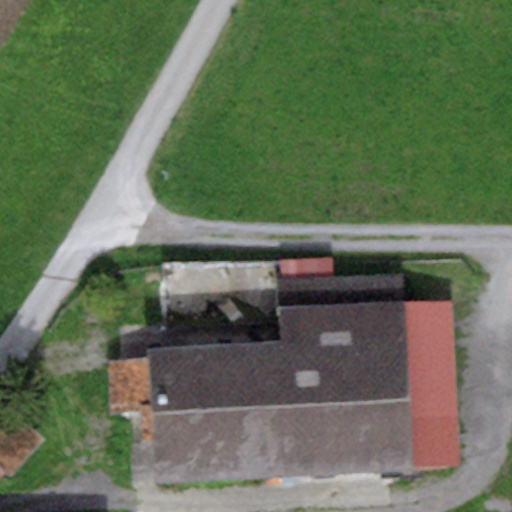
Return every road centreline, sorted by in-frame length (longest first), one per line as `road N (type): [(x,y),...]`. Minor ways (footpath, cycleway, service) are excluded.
road 1 (residential): [(0,388),(103,248),(239,0)]
road 2 (track): [(103,248),(511,256)]
